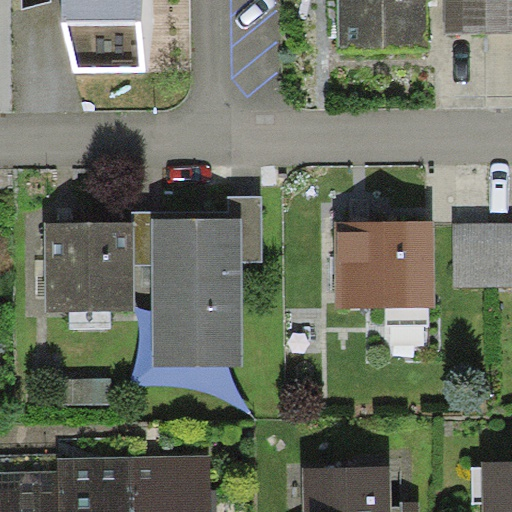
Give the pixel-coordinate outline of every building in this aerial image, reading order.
[(51,0),(21,0),(22,9),(51,2),(51,0)] [(142,0),(61,0),(61,23),(74,72),(147,71),(142,22),(142,0)] [(427,44),(426,0),(337,0),(338,45),(427,44)] [(511,0),(444,0),(445,32),(511,32),(511,0)] [(229,210),(229,222),(242,222),(242,262),(263,261),(263,196),(229,196),(229,210)] [(133,211),(134,221),(134,265),(152,265),(153,370),(243,369),(242,262),(242,222),(229,222),(229,210),(133,211)] [(435,306),(434,220),(334,220),(335,307),(435,306)] [(134,221),(44,221),(45,314),(134,313),(134,265),(134,221)] [(511,223),(453,224),(453,287),(511,287),(511,223)] [(212,511),(212,455),(133,456),(134,511),(212,511)] [(59,457),(59,471),(59,511),(134,511),(133,456),(59,457)] [(511,511),(511,461),(482,462),(482,511),(511,511)] [(391,467),(302,469),(303,511),(418,511),(419,501),(392,502),(391,467)] [(0,471),(0,511),(59,511),(59,471),(0,471)]
